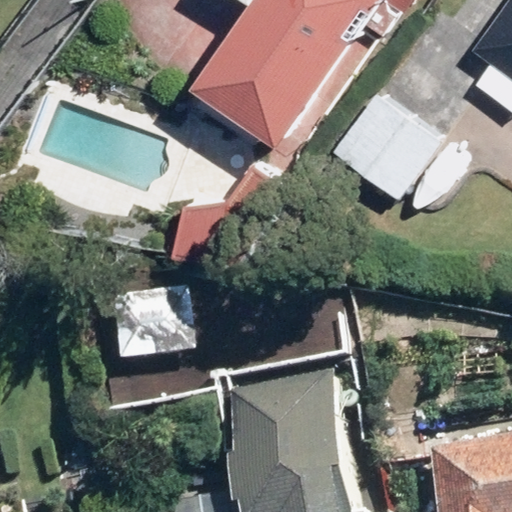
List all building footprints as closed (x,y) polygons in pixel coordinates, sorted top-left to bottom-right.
[(430,0),(280,0),(211,101),(272,144),(289,119),(316,138),(403,12),(416,21),(430,0)] [(511,13),(491,40),(511,55),(490,83),(511,99),(511,13)] [(459,139),(392,90),(349,149),(416,197),(459,139)] [(378,511),(356,370),(246,387),(266,511),(378,511)] [(511,511),(511,436),(446,448),(456,511),(511,511)]
